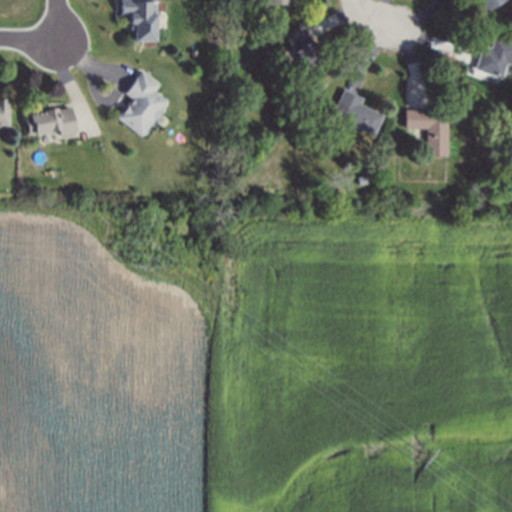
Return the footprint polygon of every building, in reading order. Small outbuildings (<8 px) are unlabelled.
[(131,42),(131,33),(127,33),(128,17),(119,17),(119,0),(154,0),(154,42),(131,42)] [(504,0),(484,14),(475,0),(504,0)] [(311,79),(284,42),(302,29),(311,41),(308,43),(326,68),(311,79)] [(428,47),(439,52),(444,42),(433,37),(428,47)] [(501,78),(472,70),(480,46),(489,49),(492,38),(511,43),(511,66),(505,64),(501,78)] [(413,87),(424,84),(416,61),(405,65),(413,87)] [(119,119),(133,100),(127,94),(136,82),(137,83),(141,76),(156,88),(151,94),(164,104),(158,112),(159,114),(155,120),(153,119),(141,135),(119,119)] [(383,118),(374,134),(354,124),(352,128),(331,116),(345,90),(362,99),(359,105),(383,118)] [(425,158),(425,129),(412,129),(412,110),(429,110),(429,113),(445,113),(445,158),(425,158)] [(25,121),(44,116),(44,115),(54,112),(55,116),(70,112),(75,134),(60,138),(59,132),(43,136),(43,133),(28,137),(25,121)]
